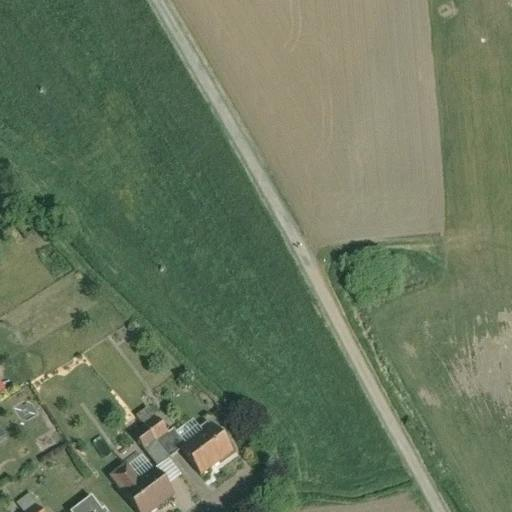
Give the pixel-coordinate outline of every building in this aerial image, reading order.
[(154,442),(167,432),(148,406),(135,415),(154,442)] [(143,450),(154,442),(135,415),(123,424),(143,450)] [(181,450),(200,476),(232,451),(211,425),(185,445),(180,449),(181,450)] [(180,449),(185,445),(173,428),(167,432),(154,442),(168,460),(181,450),(180,449)] [(154,470),(168,460),(154,442),(143,450),(140,452),(154,470)] [(109,477),(135,511),(152,511),(173,497),(154,471),(139,482),(126,464),(109,477)] [(105,511),(103,509),(100,511),(90,497),(70,511),(105,511)]
